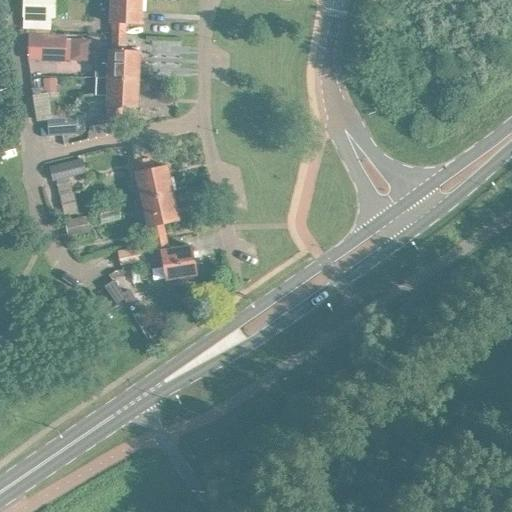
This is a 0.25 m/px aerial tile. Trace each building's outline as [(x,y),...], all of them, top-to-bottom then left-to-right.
[(109,12),(109,25),(121,26),(121,12),(137,13),(137,0),(106,0),(106,12),(109,12)] [(105,38),(104,67),(134,68),(135,39),(120,39),(121,26),(109,25),(108,38),(105,38)] [(26,39),(26,41),(45,42),(45,29),(26,28),(26,29),(26,39)] [(52,67),(39,68),(40,81),(53,80),(52,67)] [(134,68),(104,67),(103,95),(106,95),(105,106),(117,106),(118,96),(133,96),(134,68)] [(45,108),(46,124),(74,122),(73,106),(45,108)] [(88,116),(84,123),(86,129),(105,124),(106,124),(105,117),(98,113),(88,116)] [(46,155),(50,169),(83,160),(79,146),(46,155)] [(132,160),(138,188),(168,181),(162,154),(146,157),(144,146),(132,149),(135,160),(132,160)] [(147,216),(150,231),(162,228),(159,213),(174,209),(168,181),(138,188),(144,216),(147,216)] [(63,211),(66,224),(86,220),(82,206),(63,211)] [(162,228),(150,231),(152,242),(157,241),(161,268),(193,263),(188,234),(164,238),(162,228)] [(111,269),(101,276),(112,293),(119,289),(123,296),(125,298),(134,292),(126,278),(119,282),(111,269)]
